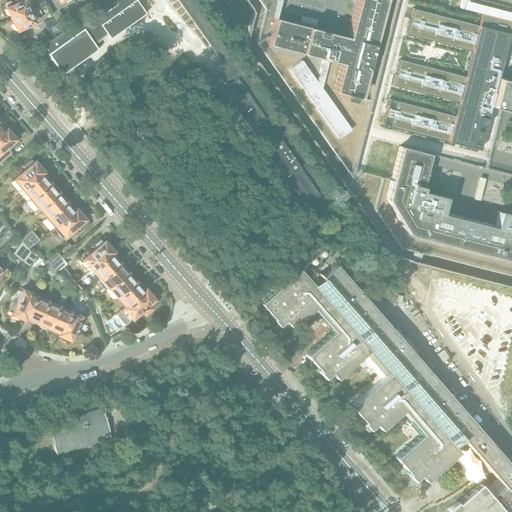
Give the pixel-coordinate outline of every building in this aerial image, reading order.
[(9,21),(38,7),(37,6),(30,10),(25,0),(20,0),(13,3),(12,1),(4,5),(5,7),(3,8),(9,21)] [(135,0),(133,0),(133,1),(132,0),(124,0),(116,6),(96,19),(91,12),(43,45),(48,52),(46,53),(61,75),(97,49),(93,43),(106,34),(109,39),(145,14),(135,0)] [(206,0),(201,4),(211,18),(219,13),(223,10),(227,7),(231,4),(227,0),(206,0)] [(354,0),(345,36),(273,17),(266,44),(323,59),(317,82),(301,60),(288,69),(338,139),(351,130),(321,88),(328,60),(338,63),(331,91),(341,93),(340,98),(350,100),(351,96),(358,98),(366,68),(364,67),(370,45),(371,45),(382,0),(354,0)] [(38,7),(9,21),(14,32),(16,32),(17,33),(25,30),(24,28),(36,22),(33,16),(40,13),(38,7)] [(54,17),(57,24),(63,20),(57,9),(51,12),(54,17)] [(57,24),(54,17),(43,22),(46,29),(58,24),(57,24)] [(329,198),(266,108),(267,107),(266,106),(265,106),(261,101),(262,100),(261,99),(260,99),(257,94),(257,93),(256,92),(255,92),(252,88),(252,87),(252,86),(251,86),(247,81),(248,80),(248,79),(247,79),(246,79),(230,57),(214,69),(225,85),(220,88),(259,142),(260,141),(265,149),(262,151),(282,179),(284,177),(304,205),(315,198),(319,205),(329,198)] [(428,153),(399,146),(390,182),(386,198),(407,234),(510,260),(511,258),(511,80),(497,77),(489,106),(511,111),(511,213),(496,209),(492,225),(439,211),(443,196),(419,189),(428,153)] [(12,115),(8,119),(12,123),(16,119),(12,115)] [(5,130),(0,133),(0,152),(2,155),(8,150),(15,143),(12,140),(13,139),(12,138),(12,137),(10,134),(8,134),(5,130)] [(12,179),(21,189),(41,172),(38,167),(37,166),(35,163),(34,163),(33,162),(32,162),(29,159),(21,165),(24,169),(12,179)] [(29,199),(50,181),(49,180),(48,179),(46,176),(45,176),(41,172),(21,189),(29,199)] [(29,199),(37,208),(58,191),(57,190),(57,188),(55,186),(53,185),(50,181),(29,199)] [(37,208),(45,218),(66,200),(65,199),(65,197),(63,195),(61,194),(58,191),(37,208)] [(54,227),(74,210),(73,208),(73,207),(71,205),(69,204),(66,200),(45,218),(53,227),(54,227)] [(74,210),(54,227),(53,227),(52,228),(56,232),(52,235),(54,237),(57,235),(61,239),(63,238),(66,241),(78,230),(77,230),(85,223),(82,220),(83,219),(82,218),(81,216),(79,214),(78,213),(74,210)] [(23,236),(19,231),(15,235),(19,239),(23,236)] [(33,244),(26,236),(21,241),(28,249),(33,244)] [(90,269),(111,251),(107,247),(107,246),(105,243),(103,243),(102,242),(99,239),(91,245),(94,249),(82,260),(90,269)] [(344,247),(339,240),(332,246),(338,252),(344,247)] [(12,254),(20,260),(28,249),(21,241),(12,254)] [(28,249),(20,260),(28,266),(33,258),(36,255),(30,252),(28,249)] [(90,269),(99,279),(119,261),(118,260),(118,259),(116,256),(114,256),(111,251),(90,269)] [(45,261),(50,266),(61,257),(56,252),(45,261)] [(50,266),(56,273),(63,267),(66,264),(61,257),(50,266)] [(99,279),(107,288),(127,270),(126,268),(124,266),(123,265),(119,261),(99,279)] [(380,429),(401,411),(421,434),(394,458),(408,473),(407,474),(412,480),(419,475),(424,481),(454,455),(455,456),(459,453),(448,441),(457,433),(495,477),(486,485),(481,479),(478,482),(479,484),(457,503),(456,502),(447,509),(449,511),(510,511),(511,511),(511,468),(411,353),(414,350),(415,351),(415,350),(394,326),(394,327),(391,329),(335,265),(313,285),(300,270),(260,304),(274,319),(273,320),(278,327),(285,321),(290,327),(312,308),(332,331),(305,355),(318,370),(317,371),(323,378),(330,372),(335,378),(340,373),(364,353),(384,376),(350,406),(363,422),(362,422),(368,429),(374,423),(380,429)] [(56,273),(59,277),(64,283),(71,277),(63,267),(56,273)] [(107,288),(115,298),(136,280),(135,279),(134,277),(132,275),(131,274),(127,270),(107,288)] [(115,298),(123,307),(144,290),(143,288),(143,287),(141,284),(139,284),(136,280),(115,298)] [(18,317),(22,319),(34,293),(22,288),(20,291),(16,290),(7,311),(11,313),(11,314),(12,314),(13,315),(16,317),(18,317)] [(46,329),(57,304),(57,303),(50,300),(54,291),(50,289),(45,298),(34,324),(39,326),(40,327),(43,329),(44,329),(46,329)] [(144,290),(123,307),(124,308),(120,311),(119,310),(111,317),(113,320),(117,316),(116,315),(120,311),(123,314),(119,317),(124,324),(140,310),(142,313),(149,307),(146,304),(152,299),(151,298),(151,296),(149,294),(147,293),(144,290)] [(34,324),(45,298),(34,293),(22,319),(27,321),(29,322),(31,324),(33,324),(34,324)] [(56,334),(57,334),(60,328),(69,309),(68,309),(61,305),(65,296),(61,294),(57,303),(57,304),(46,329),(50,331),(51,333),(54,334),(56,334)] [(100,311),(95,299),(95,298),(87,301),(92,314),(100,311)] [(70,305),(68,309),(69,309),(60,328),(57,334),(62,336),(63,338),(66,339),(67,339),(68,339),(69,339),(73,340),(77,331),(73,329),(80,314),(74,311),(76,308),(70,305)] [(249,311),(243,316),(248,323),(255,317),(249,311)] [(107,429),(108,431),(108,430),(105,418),(105,416),(104,417),(102,408),(101,408),(102,409),(48,424),(47,423),(56,455),(56,454),(103,441),(100,432),(107,429)]
